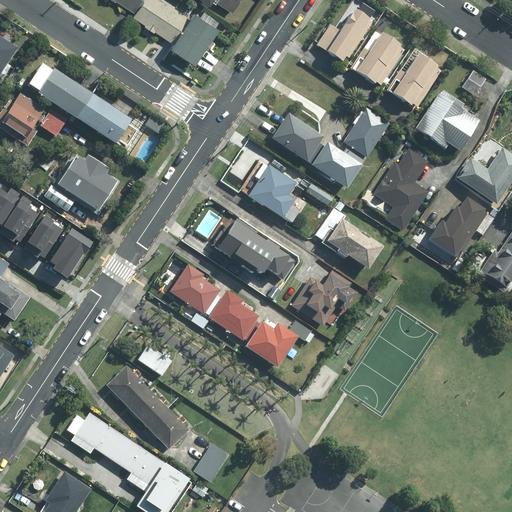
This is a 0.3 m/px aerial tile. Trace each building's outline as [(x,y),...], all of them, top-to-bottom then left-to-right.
[(145,0),(115,0),(137,13),(145,0)] [(187,16),(162,0),(145,0),(137,13),(134,17),(171,40),(187,16)] [(209,0),(214,3),(216,0),(234,12),(241,0),(209,0)] [(326,24),(313,44),(338,60),(341,55),(346,58),(369,22),(347,8),(333,29),(326,24)] [(198,14),(176,48),(199,63),(221,29),(198,14)] [(347,68),(369,82),(370,79),(378,84),(380,81),(384,84),(387,79),(383,76),(401,49),(375,32),(363,49),(360,47),(347,68)] [(0,78),(3,74),(6,76),(12,68),(8,66),(19,49),(0,37),(0,78)] [(383,89),(405,104),(431,65),(412,52),(399,72),(396,70),(383,89)] [(470,70),(459,87),(471,95),(482,79),(470,70)] [(76,118),(93,94),(57,71),(41,95),(76,118)] [(474,120),(432,92),(409,127),(420,134),(418,137),(422,139),(424,137),(441,148),(445,143),(455,150),(474,120)] [(93,94),(76,118),(118,146),(135,122),(93,94)] [(67,121),(52,111),(50,115),(22,96),(10,113),(6,110),(0,119),(0,128),(29,147),(42,127),(57,137),(67,121)] [(341,150),(359,161),(384,123),(361,108),(339,142),(344,145),(341,150)] [(300,161),(301,158),(313,141),(316,136),(282,112),(265,137),(300,161)] [(401,137),(391,152),(396,155),(403,143),(408,147),(410,144),(401,137)] [(313,141),(301,158),(307,162),(306,164),(341,188),(359,161),(341,150),(339,153),(321,141),(318,145),(313,141)] [(466,158),(453,178),(490,203),(511,170),(511,157),(497,147),(482,169),(466,158)] [(391,162),(370,193),(389,206),(381,218),(399,230),(424,191),(411,182),(424,161),(405,149),(395,164),(391,162)] [(53,183),(45,197),(70,213),(79,199),(101,213),(121,183),(110,176),(112,172),(89,159),(87,163),(77,158),(61,187),(53,183)] [(278,215),(289,223),(296,212),(285,205),(289,199),(283,195),(291,182),(264,164),(243,195),(257,205),(258,204),(277,216),(278,215)] [(330,198),(308,184),(307,185),(304,182),(300,188),(325,205),(330,198)] [(0,224),(20,194),(10,188),(7,194),(0,189),(0,224)] [(0,230),(0,233),(14,242),(16,239),(19,240),(37,213),(28,207),(31,201),(22,196),(0,230)] [(422,237),(447,254),(478,208),(460,196),(453,207),(449,205),(437,222),(434,219),(422,237)] [(313,235),(361,267),(376,245),(362,236),(360,238),(352,232),(354,230),(338,220),(341,215),(331,209),(313,235)] [(54,219),(45,213),(23,248),(39,258),(41,255),(46,258),(64,230),(52,222),(54,219)] [(295,257),(232,217),(214,246),(258,273),(262,265),(282,277),(295,257)] [(475,274),(500,291),(511,273),(511,227),(495,253),(491,250),(475,274)] [(72,229),(51,261),(56,264),(53,269),(68,278),(84,253),(86,254),(93,243),(72,229)] [(0,317),(0,318),(4,313),(16,322),(32,300),(1,279),(10,264),(0,257),(0,317)] [(200,312),(212,294),(215,290),(197,278),(199,275),(184,264),(166,291),(199,313),(200,312)] [(289,304),(320,326),(334,306),(340,311),(349,298),(342,293),(349,284),(330,270),(326,277),(322,274),(316,283),(308,278),(289,304)] [(283,281),(271,274),(265,286),(277,293),(283,281)] [(212,294),(200,312),(205,315),(204,316),(238,339),(251,320),(254,316),(235,303),(238,300),(223,290),(217,297),(212,294)] [(426,335),(400,318),(353,389),(373,402),(408,349),(414,353),(426,335)] [(251,320),(238,339),(241,342),(239,345),(270,366),(290,337),(270,322),(266,329),(255,321),(254,323),(251,320)] [(0,370),(14,349),(0,338),(0,370)] [(144,347),(135,360),(159,376),(168,362),(165,360),(168,357),(161,352),(158,356),(144,347)] [(102,384),(120,404),(141,385),(133,376),(137,373),(133,369),(129,372),(122,365),(102,384)] [(154,398),(141,385),(120,404),(141,426),(162,407),(158,403),(162,399),(158,395),(154,398)] [(173,418),(162,407),(141,426),(163,448),(183,429),(178,423),(181,420),(177,415),(173,418)] [(75,431),(110,455),(125,432),(89,409),(75,431)] [(165,459),(125,432),(110,455),(150,481),(165,459)] [(208,443),(190,471),(207,482),(225,454),(208,443)] [(170,462),(165,459),(150,481),(135,504),(147,511),(165,511),(189,477),(169,464),(170,462)] [(44,502),(37,511),(69,511),(70,511),(73,511),(75,509),(73,508),(86,489),(59,471),(41,500),(44,502)]
